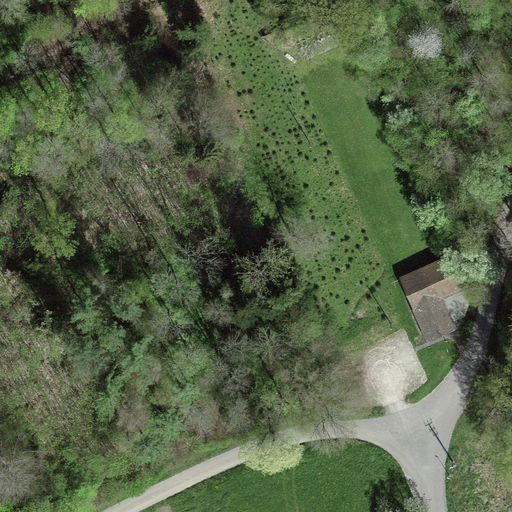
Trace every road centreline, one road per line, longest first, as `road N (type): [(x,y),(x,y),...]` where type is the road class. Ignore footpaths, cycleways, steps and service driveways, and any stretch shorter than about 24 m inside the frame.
road 1 (residential): [(120,511),(222,460),(293,435),(371,427),(420,439)]
road 2 (residential): [(511,214),(469,360),(420,439)]
